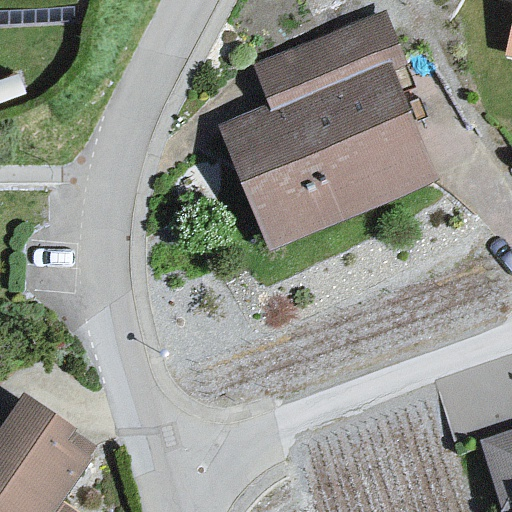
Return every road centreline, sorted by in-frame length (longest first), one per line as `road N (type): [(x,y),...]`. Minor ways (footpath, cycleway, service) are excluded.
road 1 (residential): [(192,0),(112,174),(105,253),(113,324),(144,423)]
road 2 (residential): [(144,423),(301,422),(511,342)]
